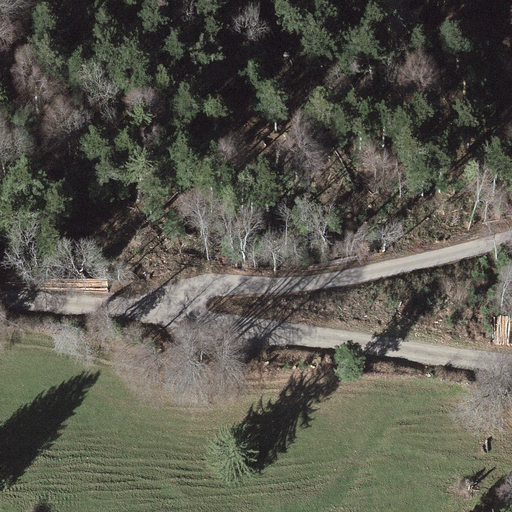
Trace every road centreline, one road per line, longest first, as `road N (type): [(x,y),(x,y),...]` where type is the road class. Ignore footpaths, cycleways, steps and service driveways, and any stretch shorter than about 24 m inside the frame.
road 1 (unclassified): [(0,294),(141,303),(191,317),(511,361)]
road 2 (track): [(511,235),(342,274),(141,303)]
